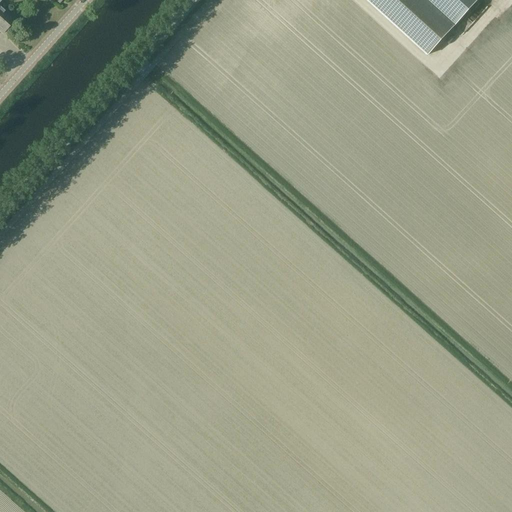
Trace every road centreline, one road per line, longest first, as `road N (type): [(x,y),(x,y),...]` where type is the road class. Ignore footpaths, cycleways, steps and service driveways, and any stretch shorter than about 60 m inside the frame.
road 1 (secondary): [(0,214),(191,0)]
road 2 (tertiary): [(85,0),(0,95)]
